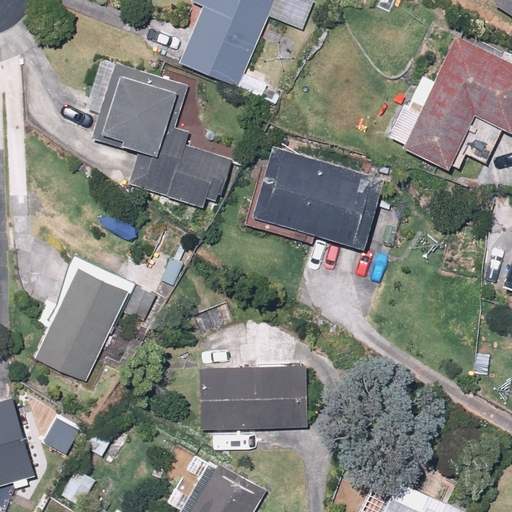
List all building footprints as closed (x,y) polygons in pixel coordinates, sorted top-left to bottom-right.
[(206,0),(211,2),(185,52),(241,82),(277,14),(304,28),(318,0),(206,0)] [(511,56),(462,31),(440,80),(428,74),(415,101),(410,98),(393,132),(458,165),(468,146),(493,159),(511,123),(511,56)] [(198,85),(117,57),(95,132),(141,145),(132,178),(210,200),(212,193),(229,197),(240,157),(194,144),(198,127),(187,124),(198,85)] [(397,178),(282,141),(272,171),(263,168),(246,218),(319,241),(323,227),(375,244),(397,178)] [(139,280),(85,255),(40,353),(94,377),(139,280)] [(206,360),(207,423),(314,421),(313,358),(206,360)] [(0,396),(0,483),(46,472),(25,390),(0,396)] [(259,511),(275,485),(219,454),(186,511),(259,511)] [(474,511),(477,508),(408,473),(406,472),(395,492),(374,481),(358,511),(474,511)]
